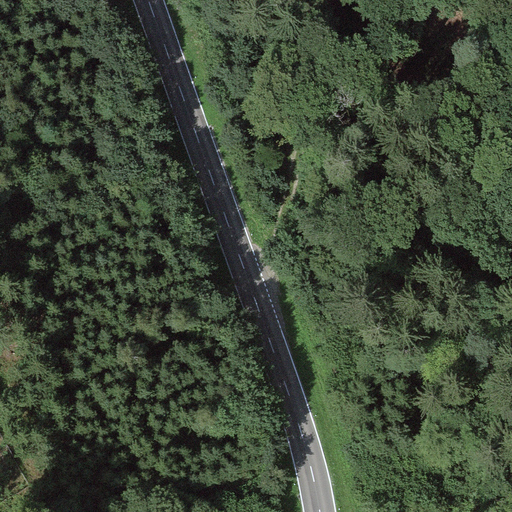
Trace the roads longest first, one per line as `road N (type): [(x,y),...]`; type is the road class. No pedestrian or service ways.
road 1 (tertiary): [(322,511),(293,398),(157,0)]
road 2 (track): [(261,303),(341,0)]
